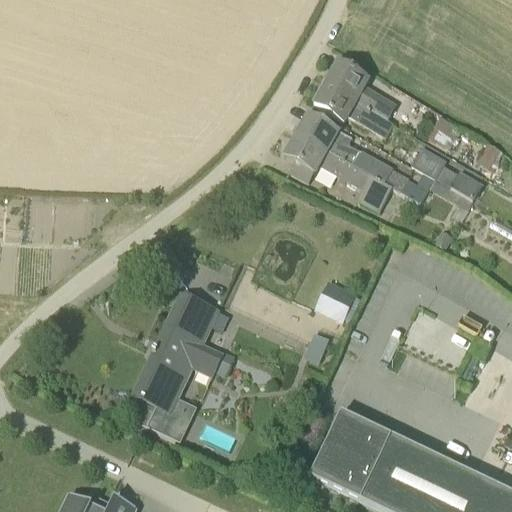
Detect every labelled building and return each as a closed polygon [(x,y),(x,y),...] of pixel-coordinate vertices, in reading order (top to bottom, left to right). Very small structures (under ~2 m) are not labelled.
[(387,124),(396,109),(366,92),(369,86),(336,67),(325,88),(387,124)] [(387,124),(325,88),(313,109),(345,128),(349,121),(385,144),(393,129),(387,125),(387,124)] [(360,157),(347,150),(351,143),(308,118),(296,138),(392,193),(400,198),(408,183),(393,175),(393,174),(360,156),(360,157)] [(455,160),(464,147),(457,142),(461,135),(439,122),(427,143),(455,160)] [(392,193),(296,138),(283,160),(316,179),(319,172),(339,182),(337,186),(343,190),(345,186),(360,195),(355,204),(379,218),(392,193)] [(498,152),(487,146),(475,165),(487,172),(498,152)] [(457,179),(443,171),(446,166),(421,152),(411,171),(434,185),(428,193),(457,210),(451,221),(461,226),(472,207),(473,207),(483,190),(459,176),(457,179)] [(444,255),(451,241),(442,237),(434,250),(444,255)] [(345,327),(359,298),(329,285),(316,314),(345,327)] [(221,358),(203,350),(216,316),(180,299),(132,400),(173,420),(180,403),(178,402),(191,374),(212,384),(215,377),(224,381),(234,362),(223,356),(221,358)] [(322,368),(330,343),(314,338),(306,362),(322,368)] [(309,483),(370,511),(511,511),(511,503),(499,498),(339,421),(309,483)] [(70,501),(64,511),(133,511),(114,502),(110,509),(92,501),(92,502),(95,503),(91,511),(70,501)]
